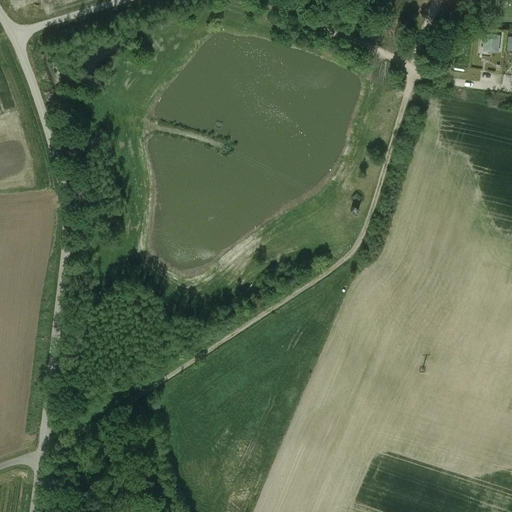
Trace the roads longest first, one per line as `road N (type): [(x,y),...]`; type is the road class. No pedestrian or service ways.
road 1 (track): [(41,457),(358,249),(413,70),(511,92)]
road 2 (unclassified): [(34,511),(70,201),(17,33),(0,4)]
road 3 (track): [(279,0),(413,70),(436,0)]
